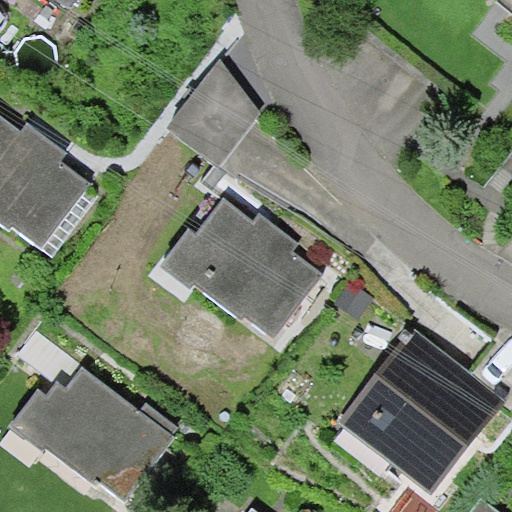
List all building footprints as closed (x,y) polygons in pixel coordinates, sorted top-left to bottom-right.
[(56,0),(71,13),(82,0),(56,0)] [(90,181),(0,117),(0,235),(34,259),(90,181)] [(321,277),(216,199),(161,273),(267,351),(321,277)] [(493,410),(401,338),(334,423),(426,495),(493,410)] [(163,446),(54,361),(4,424),(113,510),(163,446)]
